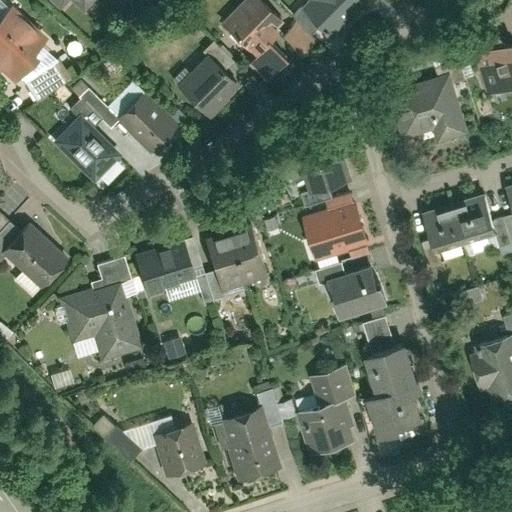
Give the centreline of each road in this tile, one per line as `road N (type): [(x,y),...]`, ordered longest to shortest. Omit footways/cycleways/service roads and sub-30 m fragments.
road 1 (residential): [(0,145),(63,202),(81,212),(112,210),(343,68)]
road 2 (residential): [(449,451),(379,197)]
road 3 (residential): [(281,511),(449,451)]
road 4 (residential): [(379,197),(511,155)]
road 5 (residential): [(379,197),(343,68)]
road 6 (residential): [(343,68),(444,0)]
